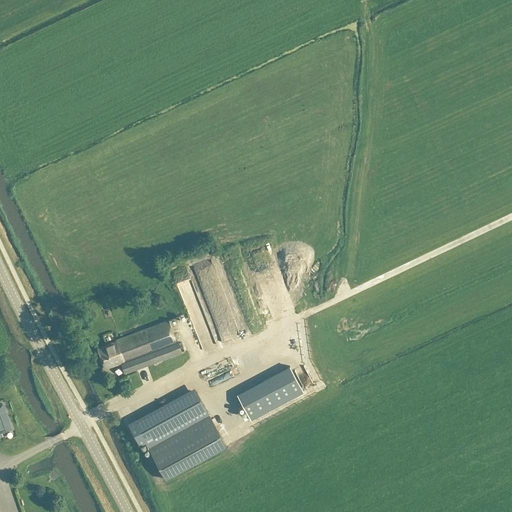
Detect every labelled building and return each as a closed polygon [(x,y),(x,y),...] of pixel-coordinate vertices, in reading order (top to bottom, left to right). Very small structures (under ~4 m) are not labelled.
[(120,363),(125,374),(181,353),(176,341),(175,341),(168,321),(115,340),(115,342),(97,349),(104,369),(120,363)] [(239,353),(251,381),(260,378),(258,373),(269,368),(259,345),(239,353)] [(215,399),(244,387),(230,353),(201,364),(215,399)] [(289,367),(236,395),(249,419),(302,391),(289,367)] [(225,446),(196,393),(130,429),(138,444),(144,441),(164,479),(225,446)] [(1,404),(0,404),(0,436),(2,436),(1,432),(10,429),(1,404)]
